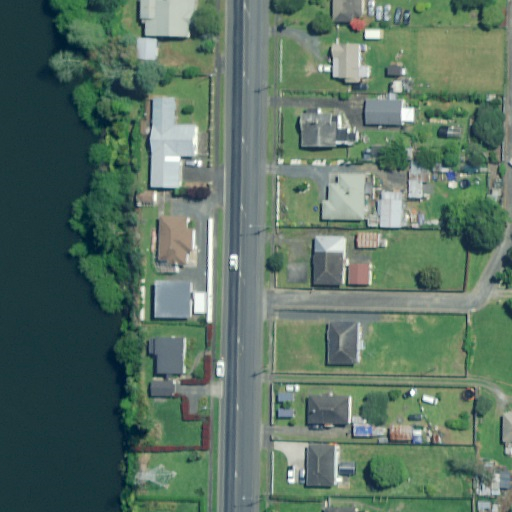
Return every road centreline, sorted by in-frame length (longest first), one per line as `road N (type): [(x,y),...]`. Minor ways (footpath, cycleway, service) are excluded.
road 1 (residential): [(242,298),(477,297),(506,251),(511,76)]
road 2 (secondary): [(242,298),(247,0)]
road 3 (secondary): [(237,511),(242,298)]
